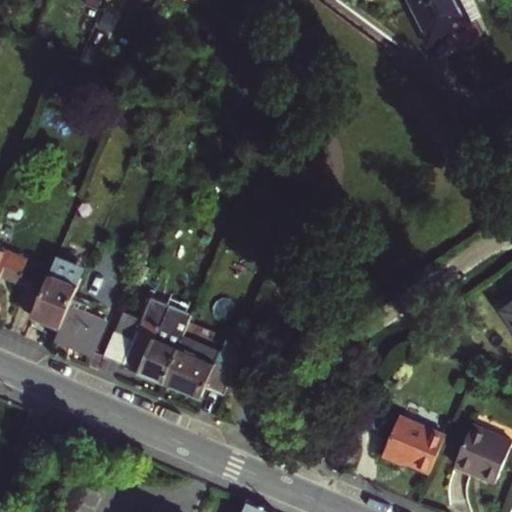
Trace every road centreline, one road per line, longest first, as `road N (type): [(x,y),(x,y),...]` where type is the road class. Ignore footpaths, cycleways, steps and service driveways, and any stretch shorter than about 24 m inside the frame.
road 1 (residential): [(303,495),(393,307),(511,235)]
road 2 (tertiary): [(84,401),(303,495)]
road 3 (residential): [(51,387),(1,511)]
